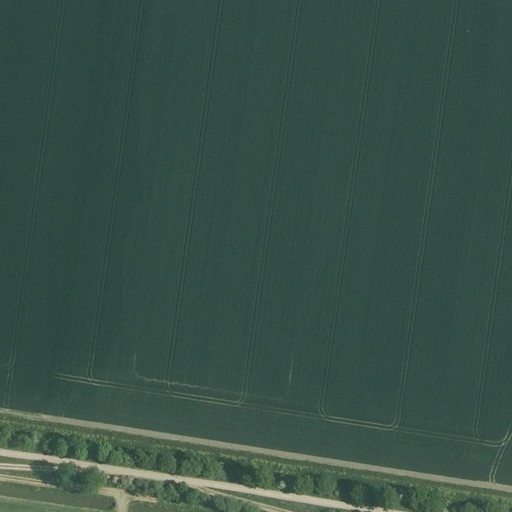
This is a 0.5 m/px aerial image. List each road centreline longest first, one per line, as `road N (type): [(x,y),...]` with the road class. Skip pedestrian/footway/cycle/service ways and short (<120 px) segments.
road 1 (unclassified): [(379,511),(0,453)]
road 2 (track): [(0,477),(114,493),(123,511)]
